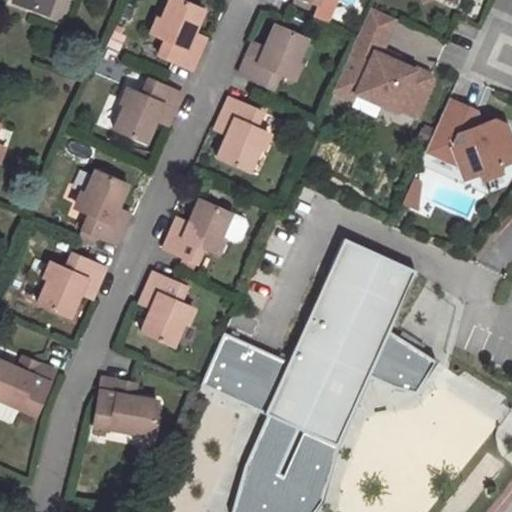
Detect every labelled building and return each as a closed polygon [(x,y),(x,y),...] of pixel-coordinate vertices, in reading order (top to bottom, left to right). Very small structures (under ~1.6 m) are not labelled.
[(11,0),(12,0),(45,13),(49,0),(11,0)] [(187,40),(192,32),(202,10),(178,0),(167,0),(153,35),(163,40),(157,54),(190,69),(195,58),(198,51),(196,44),(187,40)] [(393,16),(366,5),(360,21),(385,32),(393,16)] [(385,32),(360,21),(354,33),(329,88),(348,96),(351,90),(394,109),(395,105),(413,113),(429,79),(426,72),(412,66),(411,68),(376,53),(385,32)] [(274,25),(264,47),(260,57),(253,53),(246,55),(243,61),(238,74),(270,88),(276,73),(288,77),(304,39),(274,25)] [(204,37),(192,32),(187,40),(196,44),(198,51),(204,37)] [(260,57),(264,47),(252,42),(246,55),(253,53),(260,57)] [(144,143),(153,121),(157,112),(162,115),(170,111),(172,107),(178,93),(146,78),(139,95),(129,90),(113,129),(144,143)] [(222,110),(219,116),(223,125),(227,127),(225,135),(215,157),(247,171),(264,133),(253,127),(259,112),(228,97),(222,110)] [(474,109),(447,97),(423,149),(434,154),(436,149),(449,144),(456,164),(461,177),(474,172),(477,174),(479,179),(499,171),(497,166),(499,163),(511,158),(511,145),(503,122),(492,117),(479,121),(468,126),(468,124),(474,109)] [(479,121),(474,109),(468,124),(468,126),(479,121)] [(157,112),(153,121),(164,126),(170,111),(162,115),(157,112)] [(223,125),(219,116),(214,130),(225,135),(227,127),(223,125)] [(436,149),(434,154),(456,164),(449,144),(436,149)] [(88,213),(81,230),(96,236),(114,244),(118,233),(122,225),(118,217),(112,214),(116,206),(125,184),(94,170),(76,208),(88,213)] [(196,199),(186,222),(183,229),(177,226),(170,229),(166,238),(162,248),(194,262),(201,247),(212,252),(218,238),(229,213),(196,199)] [(128,212),(116,206),(112,214),(118,217),(122,225),(128,212)] [(229,213),(218,238),(231,243),(239,240),(245,227),(241,219),(229,213)] [(183,229),(186,222),(175,217),(170,229),(177,226),(183,229)] [(81,230),(76,242),(90,248),(96,236),(81,230)] [(286,361),(221,333),(198,386),(264,416),(242,467),(230,511),(313,511),(321,502),(278,474),(297,430),(300,431),(300,432),(335,448),(367,376),(392,387),(391,388),(415,394),(421,383),(428,371),(434,361),(386,331),(413,270),(341,238),(286,361)] [(67,316),(77,294),(81,286),(88,289),(94,286),(97,280),(102,268),(70,253),(64,269),(53,264),(36,302),(67,316)] [(146,283),(143,292),(146,299),(152,301),(150,308),(139,331),(171,345),(188,307),(177,302),(184,286),(151,272),(146,283)] [(81,286),(77,294),(89,299),(94,286),(88,289),(81,286)] [(146,299),(143,292),(138,303),(150,308),(152,301),(146,299)] [(28,365),(33,362),(21,357),(15,370),(23,374),(28,365)] [(53,371),(33,362),(28,365),(23,374),(15,370),(0,363),(0,399),(34,415),(53,371)] [(154,401),(131,397),(123,396),(124,388),(121,381),(100,378),(98,387),(92,425),(149,434),(154,401)] [(123,396),(131,397),(133,383),(121,381),(124,388),(123,396)] [(321,502),(335,448),(300,432),(300,431),(297,430),(278,474),(321,502)]
